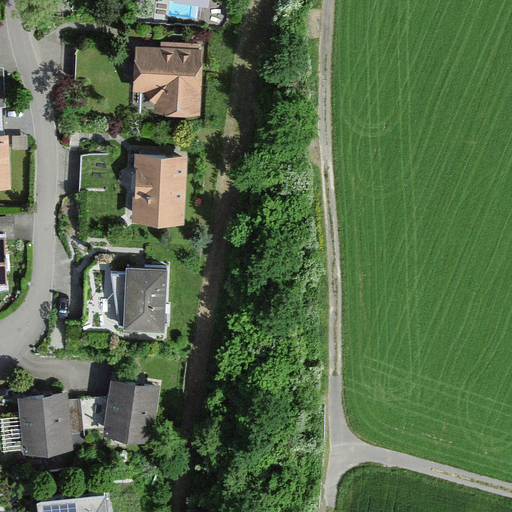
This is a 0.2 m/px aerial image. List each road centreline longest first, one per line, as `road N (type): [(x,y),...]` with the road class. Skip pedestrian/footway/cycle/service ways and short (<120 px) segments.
road 1 (track): [(329,511),(336,346),(324,135),(328,0)]
road 2 (track): [(511,492),(334,442)]
